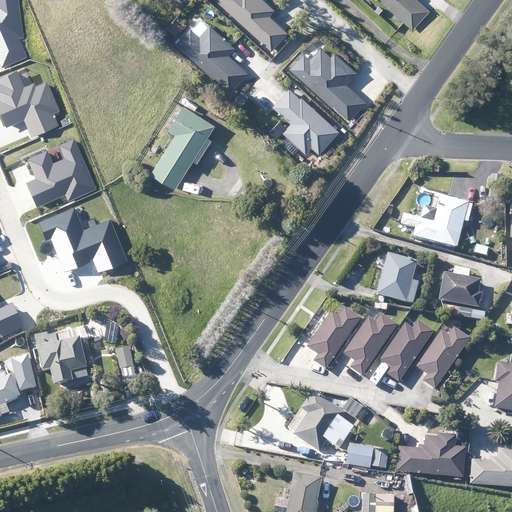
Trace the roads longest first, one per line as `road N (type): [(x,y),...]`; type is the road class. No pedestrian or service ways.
road 1 (residential): [(181,411),(217,383),(388,144)]
road 2 (residential): [(0,210),(32,287),(53,296),(104,288),(127,302),(181,411)]
road 3 (unclassified): [(181,411),(0,460)]
road 4 (unknown): [(339,211),(509,259)]
road 5 (residential): [(388,144),(488,0)]
road 6 (unknown): [(427,87),(327,0)]
road 7 (residential): [(388,144),(511,149)]
